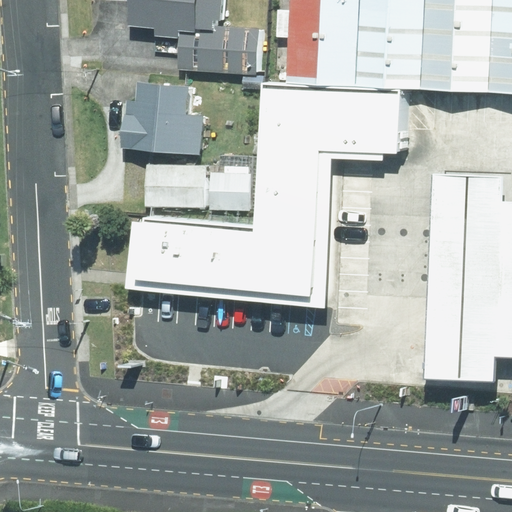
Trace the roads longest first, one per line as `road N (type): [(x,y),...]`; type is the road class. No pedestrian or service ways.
road 1 (residential): [(30,0),(51,443)]
road 2 (primary): [(51,443),(375,471)]
road 3 (primary): [(375,471),(511,483)]
